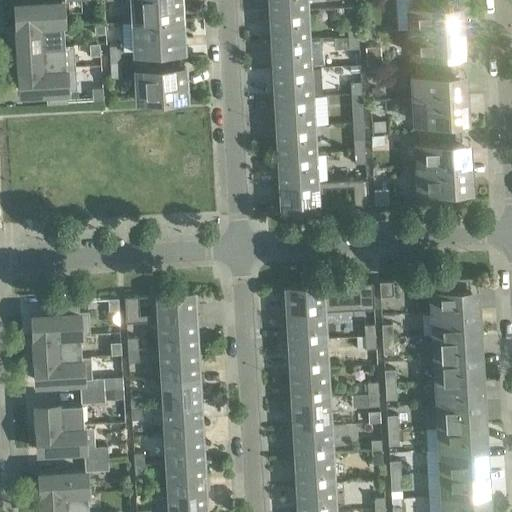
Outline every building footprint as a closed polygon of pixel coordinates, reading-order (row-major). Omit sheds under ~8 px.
[(140,0),(142,20),(142,21),(172,19),(172,20),(181,19),(179,0),(140,0)] [(305,9),(304,0),(270,0),(271,11),(305,9)] [(454,4),(453,0),(416,0),(416,6),(408,6),(409,30),(455,27),(454,9),(451,10),(451,5),(454,4)] [(16,4),(17,26),(62,23),(61,1),(16,4)] [(307,38),(305,9),(271,11),(273,40),(307,38)] [(142,21),(142,20),(133,20),(135,51),(174,49),(172,20),(172,19),(142,21)] [(95,34),(105,33),(104,21),(94,22),(95,34)] [(374,21),(364,22),(365,32),(375,31),(374,21)] [(63,45),(62,23),(17,26),(18,48),(63,45)] [(358,36),(357,24),(346,24),(347,36),(358,36)] [(456,45),(455,27),(409,30),(411,54),(419,53),(420,63),(457,61),(456,50),(453,50),(453,45),(456,45)] [(359,47),(358,36),(347,36),(348,48),(359,47)] [(308,67),(307,38),(273,40),(274,69),(308,67)] [(90,56),(100,55),(100,43),(89,44),(90,56)] [(63,45),(18,48),(20,69),(74,66),(73,45),(63,45)] [(109,46),(109,62),(120,61),(120,45),(109,46)] [(377,58),(377,49),(366,49),(366,59),(377,58)] [(121,77),(120,61),(109,62),(110,78),(121,77)] [(458,73),(457,61),(420,63),(420,74),(412,74),(413,98),(459,95),(458,77),(455,78),(454,73),(458,73)] [(75,89),(74,66),(20,69),(21,92),(46,90),(47,102),(67,101),(66,89),(75,89)] [(145,68),(147,99),(185,96),(183,66),(145,68)] [(310,96),(308,67),(274,69),(276,97),(310,96)] [(379,67),(367,67),(368,79),(375,79),(379,74),(379,67)] [(361,93),(361,81),(350,81),(350,93),(361,93)] [(103,99),(102,87),(92,88),(92,100),(103,99)] [(362,105),(361,93),(350,93),(351,105),(362,105)] [(460,113),(459,95),(413,98),(415,122),(423,121),(424,131),(461,129),(460,118),(457,118),(457,113),(460,113)] [(311,124),(310,96),(276,97),(278,126),(311,124)] [(379,122),(370,122),(370,134),(380,133),(379,122)] [(313,153),(311,124),(278,126),(279,155),(313,153)] [(461,141),(461,129),(424,131),(424,142),(416,142),(417,166),(463,163),(462,146),(458,146),(458,141),(461,141)] [(385,136),(372,136),(372,147),(385,146),(385,136)] [(365,150),(364,138),(353,139),(354,151),(365,150)] [(365,162),(365,150),(354,151),(354,163),(365,162)] [(315,181),(313,153),(279,155),(281,184),(315,182),(315,181)] [(464,181),(463,163),(417,166),(418,190),(427,189),(427,200),(465,198),(464,186),(461,186),(461,181),(464,181)] [(368,204),(366,178),(315,181),(315,182),(281,184),(282,209),(295,208),(295,211),(304,210),(304,207),(325,206),(324,186),(354,184),(355,204),(368,204)] [(387,187),(374,188),(374,204),(388,203),(387,187)] [(469,276),(431,278),(432,289),(430,289),(432,313),(471,311),(469,276)] [(393,296),(392,280),(379,281),(380,296),(393,296)] [(374,307),(372,282),(360,282),(361,301),(331,302),(330,284),(308,285),(308,282),(299,283),(299,286),(287,286),(288,311),(322,309),(322,310),(374,307)] [(170,293),(124,296),(125,321),(159,319),(193,317),(192,292),(179,292),(179,290),(170,290),(170,293)] [(119,310),(118,298),(108,298),(108,310),(119,310)] [(78,312),(77,300),(58,301),(59,313),(33,315),(34,337),(79,335),(79,334),(89,334),(88,312),(78,312)] [(322,309),(288,311),(290,340),(324,338),(322,310),(322,309)] [(472,333),(471,311),(432,313),(433,336),(472,333)] [(195,345),(193,317),(159,319),(161,347),(195,345)] [(375,335),(375,323),(364,324),(364,336),(375,335)] [(392,323),(381,323),(382,338),(393,338),(392,323)] [(474,356),(472,333),(433,336),(434,358),(474,356)] [(81,356),(79,335),(34,337),(35,359),(81,356)] [(376,347),(375,335),(364,336),(365,348),(376,347)] [(137,337),(126,337),(127,349),(138,349),(137,337)] [(325,367),(324,338),(290,340),(291,369),(325,367)] [(394,353),(393,338),(382,338),(383,353),(394,353)] [(121,354),(120,342),(110,342),(111,354),(121,354)] [(197,374),(195,345),(161,347),(163,376),(197,374)] [(139,361),(138,349),(127,349),(128,361),(139,361)] [(82,378),(81,356),(35,359),(37,381),(79,379),(80,390),(104,389),(103,377),(82,378)] [(475,379),(474,356),(434,358),(436,381),(475,379)] [(327,396),(325,367),(291,369),(293,398),(327,396)] [(395,368),(384,369),(385,384),(396,383),(395,368)] [(198,403),(197,374),(163,376),(164,405),(198,403)] [(122,376),(104,377),(104,388),(123,387),(122,376)] [(476,402),(475,379),(436,381),(437,404),(476,402)] [(378,393),(378,381),(367,381),(367,393),(378,393)] [(396,398),(396,383),(385,384),(386,399),(396,398)] [(105,401),(104,389),(80,390),(81,402),(36,404),(37,427),(82,424),(81,402),(105,401)] [(123,389),(105,390),(105,400),(124,399),(123,389)] [(379,405),(378,393),(367,393),(368,405),(379,405)] [(141,394),(130,395),(130,407),(141,406),(141,394)] [(328,424),(327,396),(293,398),(294,426),(328,424)] [(477,424),(476,402),(437,404),(438,427),(477,424)] [(200,432),(198,403),(164,405),(166,434),(200,432)] [(142,418),(141,406),(130,407),(131,419),(142,418)] [(379,411),(369,411),(370,422),(380,421),(379,411)] [(397,414),(386,415),(387,430),(398,429),(397,414)] [(84,447),(82,424),(37,427),(39,450),(83,447),(84,459),(108,457),(107,445),(84,447)] [(330,453),(328,424),(294,426),(296,455),(330,453)] [(479,447),(477,424),(438,427),(440,449),(479,447)] [(399,444),(398,429),(387,430),(388,445),(399,444)] [(201,460),(200,432),(166,434),(168,462),(201,460)] [(382,450),(381,438),(370,439),(371,451),(382,450)] [(480,470),(479,447),(440,449),(441,472),(480,470)] [(382,462),(382,450),(371,451),(371,463),(382,462)] [(144,452),(133,452),(134,464),(145,464),(144,452)] [(332,482),(330,453),(296,455),(298,484),(332,482)] [(109,469),(108,457),(84,459),(85,470),(40,473),(41,495),(86,493),(85,471),(109,469)] [(400,459),(389,460),(390,475),(401,474),(400,459)] [(203,489),(201,460),(168,462),(169,491),(203,489)] [(145,476),(145,464),(134,464),(134,476),(145,476)] [(481,493),(480,470),(441,472),(442,495),(481,493)] [(402,489),(401,474),(390,475),(391,490),(402,489)] [(309,511),(333,511),(332,482),(298,484),(299,511),(309,511)] [(204,511),(203,489),(169,491),(170,511),(204,511)] [(87,511),(86,493),(41,495),(42,511),(87,511)] [(482,511),(481,493),(442,495),(443,511),(482,511)] [(385,508),(384,496),(373,496),(374,508),(385,508)]
